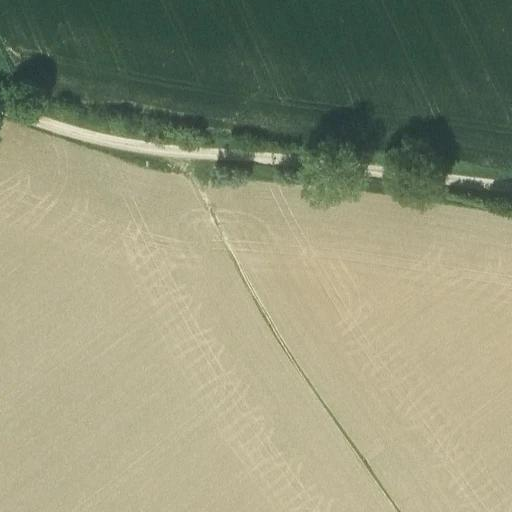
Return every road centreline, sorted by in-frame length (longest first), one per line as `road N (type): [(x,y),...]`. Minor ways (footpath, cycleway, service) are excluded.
road 1 (track): [(511,186),(190,152)]
road 2 (track): [(190,152),(84,135),(0,108)]
